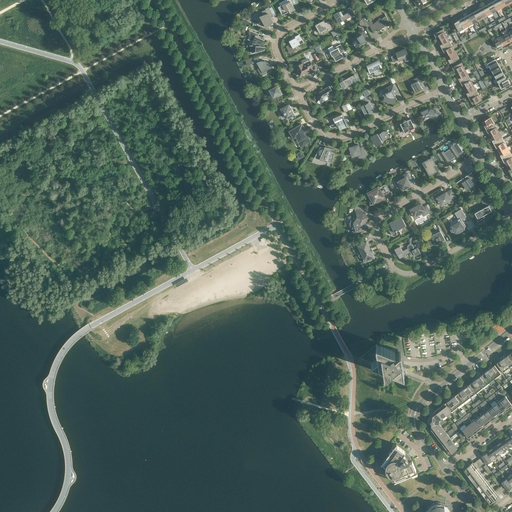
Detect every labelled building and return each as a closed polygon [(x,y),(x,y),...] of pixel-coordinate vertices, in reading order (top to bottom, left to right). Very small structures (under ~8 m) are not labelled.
[(289,0),(290,1),(278,7),(282,15),(289,11),(290,13),(290,12),(295,9),(293,6),(296,4),(293,0),(289,0)] [(501,8),(497,0),(495,0),(492,2),(497,10),(501,8)] [(497,10),(492,2),(487,4),(492,13),(497,10)] [(492,13),(487,4),(482,7),(487,15),(492,13)] [(266,10),(262,12),(263,15),(260,17),(261,17),(259,23),(260,25),(265,26),(266,27),(269,25),(269,24),(273,22),(271,18),(274,16),(269,7),(265,9),(266,10)] [(338,12),(333,15),(338,23),(350,16),(351,17),(355,15),(350,7),(342,13),(341,11),(338,12)] [(487,15),(482,7),(478,10),(482,18),(487,15)] [(482,18),(478,10),(473,12),(477,21),(482,18)] [(477,21),(473,12),(468,15),(473,23),(477,21)] [(390,20),(388,21),(385,14),(384,14),(386,16),(381,19),(380,18),(373,24),(370,20),(367,22),(373,32),(372,31),(376,28),(378,31),(384,27),(383,26),(385,25),(387,27),(390,24),(390,23),(391,23),(390,20)] [(473,23),(468,15),(463,17),(468,26),(473,23)] [(468,26),(463,17),(459,20),(463,28),(468,26)] [(463,28),(459,20),(454,23),(458,31),(463,28)] [(325,23),(324,21),(316,25),(318,29),(317,32),(322,33),(323,31),(327,29),(328,31),(332,29),(328,22),(325,23)] [(433,34),(438,41),(447,36),(443,29),(433,34)] [(263,44),(264,44),(264,40),(265,40),(257,37),(258,34),(259,34),(249,30),(249,32),(249,35),(247,39),(252,41),(251,45),(250,45),(252,52),(252,53),(265,49),(265,46),(263,46),(263,44)] [(501,33),(503,35),(507,43),(511,41),(507,33),(506,30),(501,33)] [(361,44),(366,41),(364,38),(367,36),(364,31),(360,34),(361,35),(357,37),(358,39),(353,42),(352,42),(356,47),(353,49),(361,44)] [(294,47),(300,44),(299,43),(303,41),(301,39),(301,38),(299,34),(292,38),(293,39),(289,41),(291,44),(287,47),(290,53),(295,50),(294,47)] [(507,43),(503,35),(498,38),(502,46),(507,43)] [(451,44),(447,36),(438,41),(442,49),(451,44)] [(502,46),(498,38),(493,41),(497,48),(502,46)] [(332,46),(328,48),(332,56),(333,56),(336,61),(343,57),(341,53),(344,51),(340,44),(334,48),(332,46)] [(455,51),(451,44),(442,49),(446,56),(455,51)] [(409,53),(408,53),(407,53),(405,49),(401,50),(400,53),(391,56),(393,62),(404,58),(405,62),(407,61),(408,61),(409,61),(409,60),(410,60),(411,59),(409,53)] [(459,59),(455,51),(446,56),(450,64),(459,59)] [(486,62),(490,68),(498,64),(497,63),(496,63),(494,58),(486,62)] [(267,70),(272,67),(271,66),(271,65),(270,64),(269,64),(268,63),(267,62),(267,61),(264,60),(264,61),(262,61),(261,61),(260,62),(259,62),(258,62),(257,63),(259,68),(257,69),(261,76),(268,72),(267,70)] [(378,60),(367,65),(366,65),(366,66),(367,66),(370,73),(373,72),(375,75),(380,72),(379,69),(382,67),(378,60),(379,60),(378,60)] [(303,75),(303,74),(306,73),(310,71),(308,69),(312,67),(310,62),(303,65),(303,63),(298,65),(299,65),(297,66),(296,69),(298,72),(298,74),(297,74),(299,74),(299,75),(301,76),(302,75),(303,76),(303,75)] [(452,67),(456,75),(465,70),(461,62),(452,67)] [(501,69),(498,64),(490,68),(493,73),(501,69)] [(504,74),(501,69),(493,73),(495,78),(504,74)] [(469,77),(465,70),(456,75),(460,82),(469,77)] [(354,74),(339,82),(342,88),(358,80),(354,74)] [(506,79),(504,74),(495,78),(498,83),(506,79)] [(411,85),(412,87),(410,88),(412,91),(414,90),(415,93),(422,89),(419,83),(424,80),(421,75),(412,80),(414,83),(411,85)] [(473,84),(469,77),(460,82),(464,90),(473,84)] [(509,84),(506,79),(498,83),(501,89),(509,84)] [(276,89),(272,81),(262,86),(268,95),(271,93),(273,97),(276,95),(277,97),(283,94),(279,87),(278,87),(279,87),(276,89)] [(394,94),(398,92),(393,84),(385,88),(387,92),(382,95),(384,98),(383,100),(386,101),(387,104),(390,103),(393,103),(394,101),(397,99),(394,94)] [(477,92),(473,84),(464,90),(468,97),(477,92)] [(316,98),(323,102),(324,99),(325,100),(326,99),(327,99),(328,98),(328,97),(327,96),(333,92),(329,86),(319,92),(316,98)] [(368,89),(363,92),(366,97),(371,94),(368,89)] [(481,99),(477,92),(468,97),(472,104),(481,99)] [(362,119),(372,113),(370,111),(373,109),(369,102),(365,105),(365,104),(361,106),(364,112),(360,114),(359,114),(362,119)] [(290,108),(288,105),(285,106),(284,103),(277,106),(281,115),(283,114),(284,114),(286,118),(287,118),(288,121),(287,121),(286,122),(287,122),(288,121),(289,121),(290,121),(290,120),(291,120),(292,119),(293,118),(292,118),(292,119),(290,116),(293,114),(291,110),(291,111),(290,109),(290,108)] [(436,110),(428,109),(422,112),(423,115),(422,115),(423,116),(425,119),(429,117),(433,118),(437,120),(441,114),(436,110)] [(348,127),(346,122),(349,121),(348,120),(347,119),(346,119),(345,119),(344,119),(342,114),(342,115),(334,118),(335,123),(329,126),(330,126),(330,127),(331,127),(332,128),(333,128),(333,127),(338,125),(340,129),(347,126),(347,127),(348,127)] [(482,122),(486,130),(495,124),(491,117),(482,122)] [(414,128),(410,119),(407,120),(407,119),(406,120),(405,119),(403,120),(404,121),(403,121),(403,122),(400,124),(401,126),(398,128),(400,132),(403,130),(404,132),(408,131),(408,132),(412,131),(411,129),(414,128)] [(303,132),(306,131),(302,124),(294,129),(293,128),(288,131),(290,135),(291,134),(293,138),(295,137),(298,142),(300,146),(301,147),(310,141),(306,135),(305,135),(303,132)] [(499,132),(495,124),(486,130),(490,137),(499,132)] [(383,139),(383,140),(389,137),(385,130),(380,133),(380,134),(378,135),(377,133),(371,137),(373,142),(374,145),(375,144),(375,146),(382,142),(381,140),(383,139)] [(503,139),(499,132),(490,137),(494,144),(503,139)] [(507,147),(503,139),(494,144),(498,152),(507,147)] [(443,150),(437,154),(443,164),(446,162),(446,163),(449,161),(455,157),(455,156),(457,155),(458,155),(463,152),(456,142),(453,144),(452,144),(452,145),(451,146),(452,147),(444,153),(443,150)] [(352,147),(352,146),(349,147),(350,152),(351,155),(354,157),(356,156),(356,155),(360,154),(361,158),(366,156),(363,147),(359,148),(358,145),(355,146),(352,147)] [(332,162),(334,152),(332,152),(332,149),(328,147),(327,149),(320,147),(314,158),(312,162),(315,158),(319,159),(319,160),(321,160),(324,161),(325,161),(325,159),(327,160),(327,162),(327,161),(332,162)] [(511,154),(507,147),(498,152),(502,159),(511,154)] [(511,163),(511,155),(511,154),(502,159),(506,166),(511,163)] [(435,165),(433,161),(437,160),(434,155),(431,157),(431,158),(429,159),(428,159),(427,160),(424,162),(427,167),(425,168),(429,175),(436,171),(434,166),(435,165)] [(463,178),(458,181),(456,183),(458,182),(463,189),(465,187),(466,189),(474,184),(473,182),(476,180),(472,173),(472,172),(465,177),(465,178),(464,179),(463,178)] [(399,184),(400,185),(402,190),(410,185),(409,183),(412,181),(407,173),(396,179),(395,180),(395,181),(395,182),(395,183),(396,184),(397,184),(399,184)] [(370,205),(384,197),(382,194),(385,192),(386,193),(389,191),(386,184),(382,186),(384,190),(381,192),(378,186),(377,187),(368,193),(374,203),(370,205)] [(441,191),(432,197),(436,203),(439,201),(441,205),(444,203),(445,205),(449,203),(448,201),(450,199),(455,196),(451,190),(444,195),(441,191)] [(492,207),(486,195),(482,197),(487,206),(474,213),(477,218),(491,211),(490,208),(492,207)] [(424,211),(426,214),(430,212),(426,206),(423,208),(421,203),(417,205),(417,206),(415,208),(414,207),(410,209),(412,212),(411,213),(414,217),(418,215),(417,214),(424,211)] [(362,225),(362,224),(364,223),(366,220),(365,218),(368,217),(365,218),(365,215),(362,213),(362,212),(363,212),(355,209),(352,217),(351,220),(351,221),(351,222),(351,223),(351,224),(351,225),(352,225),(352,226),(351,226),(351,229),(352,232),(352,233),(356,234),(356,233),(357,233),(358,233),(359,233),(360,233),(361,232),(364,231),(364,229),(363,227),(362,226),(362,225)] [(450,227),(452,232),(453,234),(454,233),(455,234),(456,234),(457,234),(465,229),(464,229),(465,228),(465,227),(465,226),(464,224),(465,223),(464,222),(463,222),(461,220),(466,217),(461,209),(454,213),(458,219),(450,224),(451,225),(450,225),(450,226),(450,227)] [(396,231),(396,230),(406,225),(401,217),(398,218),(386,225),(389,223),(391,227),(388,228),(391,234),(392,235),(394,236),(395,235),(396,234),(397,233),(396,231)] [(438,243),(438,242),(444,239),(445,240),(439,229),(440,231),(434,234),(431,236),(431,238),(427,240),(430,246),(430,245),(434,243),(435,244),(438,243)] [(374,258),(374,257),(372,253),(373,252),(371,247),(370,248),(366,241),(355,244),(360,253),(359,253),(359,254),(358,255),(358,256),(359,256),(359,257),(360,257),(360,258),(361,258),(362,258),(364,263),(374,258)] [(400,246),(394,249),(397,255),(398,254),(400,258),(403,256),(402,256),(410,251),(412,255),(413,254),(415,256),(420,253),(417,247),(414,249),(412,246),(412,245),(411,245),(411,244),(410,244),(410,245),(409,245),(408,245),(408,246),(408,247),(408,248),(403,251),(400,246)] [(395,351),(376,344),(360,358),(378,365),(384,367),(385,374),(392,369),(404,373),(403,370),(404,370),(403,370),(400,350),(396,354),(394,352),(395,351)] [(511,364),(511,357),(509,354),(505,357),(505,356),(502,358),(509,367),(511,364)] [(509,367),(502,358),(500,360),(496,363),(503,372),(509,367)] [(501,373),(494,365),(490,368),(490,367),(487,369),(494,378),(501,373)] [(494,378),(487,369),(485,371),(485,372),(482,375),(488,383),(494,378)] [(488,383),(482,375),(478,377),(475,379),(482,388),(488,383)] [(482,388),(475,379),(473,381),(469,384),(476,392),(482,388)] [(476,392),(469,384),(466,387),(465,386),(463,388),(470,397),(476,392)] [(470,397),(463,388),(460,390),(461,391),(457,394),(463,402),(470,397)] [(463,402),(457,394),(453,397),(453,396),(450,398),(457,407),(463,402)] [(505,396),(501,400),(507,408),(511,404),(505,396)] [(457,407),(450,398),(448,400),(445,403),(451,412),(457,407)] [(507,408),(501,400),(497,403),(503,411),(507,408)] [(451,412),(445,403),(440,407),(446,415),(451,411),(451,412)] [(503,411),(497,403),(492,407),(498,414),(503,411)] [(446,415),(440,407),(435,411),(441,418),(446,415)] [(498,414),(492,407),(488,410),(494,418),(498,414)] [(494,418),(488,410),(484,413),(490,421),(494,418)] [(433,412),(432,417),(432,418),(431,418),(430,418),(429,419),(429,418),(428,418),(428,419),(428,420),(427,421),(428,422),(428,423),(429,424),(430,425),(431,425),(431,429),(431,430),(439,424),(439,420),(441,418),(435,411),(433,412)] [(490,421),(484,413),(479,417),(485,424),(490,421)] [(485,424),(479,417),(475,420),(481,428),(485,424)] [(481,428),(475,420),(471,423),(477,431),(481,428)] [(477,431),(471,423),(467,426),(473,434),(477,431)] [(443,428),(439,424),(431,430),(435,435),(443,428)] [(473,434),(467,426),(462,430),(468,438),(473,434)] [(446,433),(443,428),(435,435),(438,439),(446,433)] [(450,438),(446,433),(438,439),(442,444),(450,438)] [(511,445),(507,437),(506,437),(507,438),(503,441),(502,440),(508,448),(511,445)] [(454,443),(450,438),(442,444),(446,449),(454,443)] [(508,448),(502,440),(503,441),(499,444),(498,443),(504,451),(508,448)] [(459,449),(454,443),(446,449),(449,454),(451,453),(452,454),(459,449)] [(504,451),(498,443),(498,444),(495,447),(494,446),(500,454),(504,451)] [(392,449),(388,454),(390,455),(383,464),(391,470),(395,479),(405,475),(406,476),(412,474),(411,473),(416,471),(412,461),(409,462),(409,461),(408,460),(408,459),(407,458),(406,457),(405,456),(404,455),(403,454),(405,452),(397,445),(393,450),(392,449)] [(500,454),(494,446),(494,447),(490,450),(490,449),(496,457),(500,454)] [(496,457),(490,449),(490,450),(486,453),(486,452),(492,460),(496,457)] [(492,460),(486,452),(486,453),(481,456),(487,464),(492,460)] [(473,463),(473,462),(463,470),(465,472),(464,472),(467,476),(477,468),(473,463)] [(477,468),(467,476),(470,480),(471,479),(472,481),(482,474),(477,468)] [(486,479),(482,474),(472,481),(474,483),(473,484),(475,487),(486,479)] [(490,485),(486,479),(475,487),(478,491),(480,490),(481,492),(490,485)] [(511,486),(506,479),(501,482),(508,490),(507,489),(511,486)] [(495,491),(490,485),(481,492),(483,494),(481,495),(484,499),(494,491),(495,491)] [(490,504),(494,500),(499,497),(498,496),(494,491),(484,499),(487,503),(488,502),(490,504)] [(446,511),(444,509),(444,506),(445,504),(440,502),(435,503),(430,505),(428,507),(426,509),(425,511),(446,511)]
